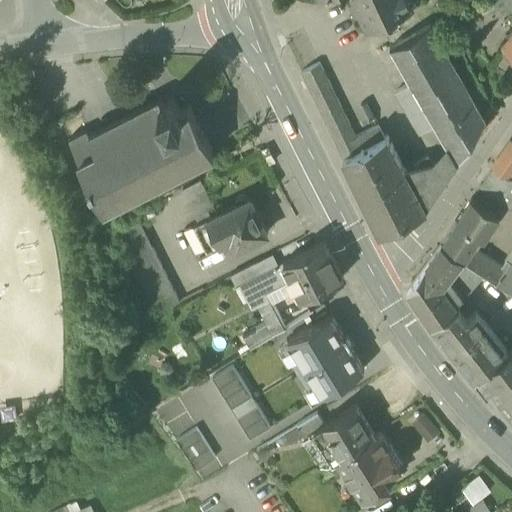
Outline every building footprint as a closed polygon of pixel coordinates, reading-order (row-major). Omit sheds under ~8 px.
[(408,0),(353,0),(354,0),(350,2),(356,14),(359,13),(367,30),(413,8),(408,0)] [(511,0),(485,0),(491,15),(503,10),(511,15),(511,0)] [(444,17),(450,31),(459,27),(453,13),(444,17)] [(391,48),(411,82),(432,118),(446,141),(444,143),(455,162),(457,163),(485,120),(430,24),(390,47),(390,49),(391,48)] [(501,51),(511,59),(511,36),(504,47),(501,51)] [(344,157),(362,148),(356,136),(319,62),(302,71),(344,157)] [(418,127),(432,118),(411,82),(396,90),(418,127)] [(78,158),(104,207),(125,196),(124,195),(190,161),(190,162),(213,150),(187,101),(179,105),(173,93),(161,99),(159,95),(89,132),(88,129),(69,138),(79,157),(78,158)] [(378,125),(356,136),(362,148),(384,137),(378,125)] [(427,209),(426,208),(404,167),(387,135),(384,137),(362,148),(344,157),(380,232),(381,232),(427,209)] [(502,174),(508,177),(511,170),(511,140),(492,168),(502,174)] [(444,143),(434,161),(436,163),(436,164),(450,173),(457,163),(455,162),(444,143)] [(263,149),(271,163),(276,160),(268,146),(263,149)] [(426,208),(450,173),(436,164),(436,163),(434,161),(433,163),(427,155),(414,164),(413,167),(404,167),(426,208)] [(480,185),(509,205),(511,200),(511,179),(508,178),(502,174),(492,168),(480,185)] [(183,188),(200,222),(207,218),(218,213),(201,179),(183,188)] [(236,204),(218,213),(231,239),(235,248),(267,233),(250,198),(247,200),(246,198),(245,196),(243,195),(241,194),(238,195),(236,197),(235,199),(235,201),(235,203),(236,204)] [(496,279),(511,290),(511,262),(507,259),(502,266),(477,249),(485,237),(500,215),(473,197),(457,219),(442,242),(464,257),(466,259),(485,272),(496,279)] [(218,213),(207,218),(220,244),(231,239),(218,213)] [(113,225),(157,313),(180,301),(135,214),(113,225)] [(206,251),(220,244),(207,218),(200,222),(194,225),(206,251)] [(323,241),(283,262),(290,275),(302,298),(343,277),(324,241),(323,241)] [(434,323),(442,334),(466,317),(459,306),(460,306),(456,301),(468,292),(449,277),(450,276),(464,257),(442,242),(411,284),(411,293),(433,325),(434,323)] [(273,252),(254,262),(261,274),(279,265),(273,252)] [(449,277),(468,292),(485,272),(466,259),(464,257),(450,276),(449,277)] [(257,276),(261,274),(254,262),(230,275),(236,288),(245,284),(244,283),(257,276)] [(264,289),(290,275),(283,262),(279,265),(261,274),(257,276),(264,289)] [(247,285),(265,321),(272,335),(284,327),(264,289),(257,276),(244,283),(245,284),(245,285),(247,285)] [(458,354),(475,376),(479,373),(508,350),(477,309),(466,317),(442,334),(451,345),(450,345),(457,355),(458,354)] [(330,314),(289,339),(297,352),(291,356),(309,385),(315,382),(323,394),(364,369),(351,347),(352,345),(346,334),(344,336),(330,314)] [(249,349),(272,335),(265,321),(241,336),(249,349)] [(100,347),(106,356),(116,350),(111,341),(100,347)] [(511,346),(508,350),(479,373),(495,393),(497,392),(511,411),(511,346)] [(270,426),(233,365),(212,378),(250,438),(270,426)] [(331,462),(337,459),(375,435),(355,403),(324,423),(311,431),(331,462)] [(424,409),(412,419),(429,439),(441,430),(424,409)] [(297,425),(304,436),(311,431),(324,423),(318,412),(297,425)] [(216,457),(197,427),(176,440),(196,470),(216,457)] [(379,433),(375,435),(337,459),(362,500),(390,483),(386,476),(393,471),(402,466),(389,446),(388,447),(379,433)] [(479,472),(461,486),(473,502),(491,488),(479,472)] [(473,511),(491,511),(483,497),(469,505),(473,511)] [(96,511),(93,504),(81,509),(76,498),(43,511),(96,511)]
